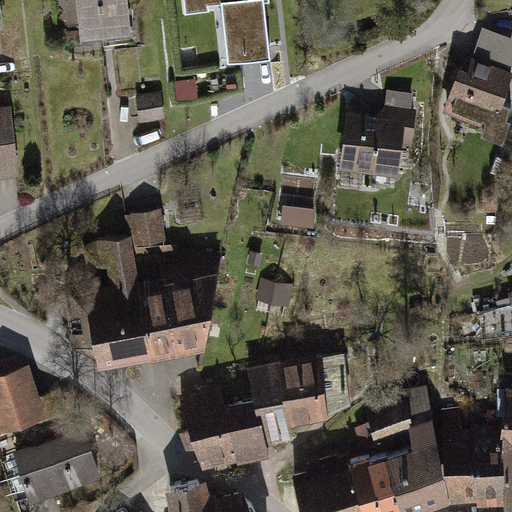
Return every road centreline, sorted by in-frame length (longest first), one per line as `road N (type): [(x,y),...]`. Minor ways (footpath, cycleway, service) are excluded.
road 1 (residential): [(0,233),(441,27),(461,0)]
road 2 (residential): [(0,322),(88,372),(164,447),(274,511)]
